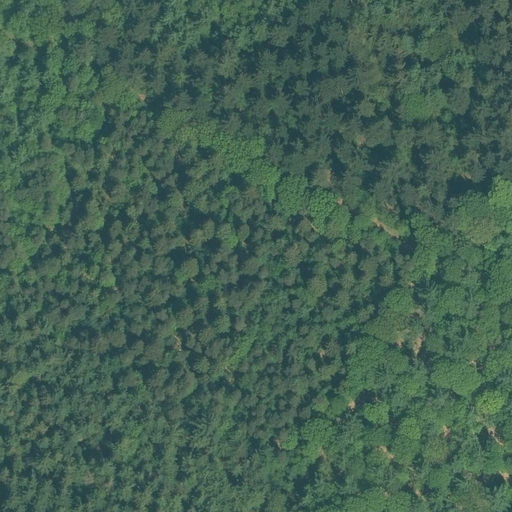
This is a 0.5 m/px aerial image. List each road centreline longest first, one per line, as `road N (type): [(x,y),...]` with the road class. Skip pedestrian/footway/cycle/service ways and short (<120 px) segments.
road 1 (track): [(294,511),(455,262),(511,205)]
road 2 (track): [(342,201),(63,49)]
road 3 (track): [(342,201),(511,287)]
